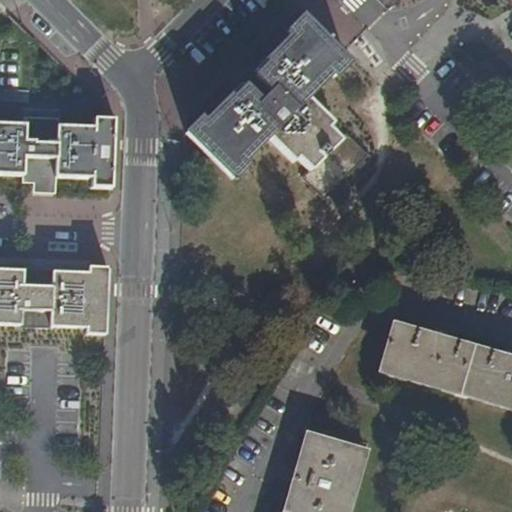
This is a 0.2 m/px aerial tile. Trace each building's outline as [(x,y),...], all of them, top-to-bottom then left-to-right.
[(297,176),(322,200),(369,152),(344,128),(336,136),(326,127),(329,124),(303,98),(327,73),(331,77),(347,61),(300,15),(284,32),(288,36),(264,61),(265,62),(273,70),(261,82),(254,74),(240,88),(248,95),(236,107),(227,99),(226,98),(202,123),(198,118),(184,132),(230,178),(245,164),(241,160),(264,136),(291,162),(295,158),(305,167),(297,176)] [(254,74),(261,82),(273,70),(265,62),(254,74)] [(227,99),(236,107),(248,95),(240,88),(227,99)] [(0,170),(19,171),(18,178),(54,179),(54,173),(90,174),(90,183),(111,184),(114,115),(92,114),(92,123),(56,121),(56,115),(22,113),(21,121),(0,119),(0,170)] [(0,330),(14,331),(14,314),(28,315),(27,331),(75,333),(75,340),(101,341),(103,271),(78,270),(78,280),(46,279),(46,275),(29,274),(28,291),(12,290),(12,273),(0,272),(0,330)] [(511,511),(511,353),(394,319),(379,368),(511,407),(511,511)] [(347,511),(367,446),(306,429),(282,511),(347,511)]
